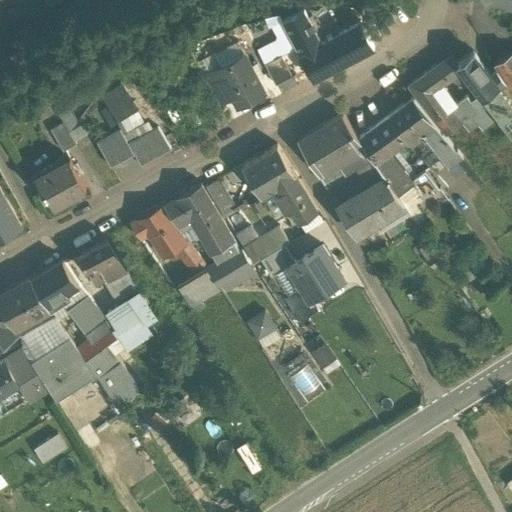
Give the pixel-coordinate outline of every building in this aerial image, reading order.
[(350,7),(330,7),(343,34),(360,25),(350,7)] [(303,12),(283,23),(301,57),(322,45),(303,12)] [(331,40),(344,64),(373,48),(361,24),(360,25),(343,34),(331,40)] [(314,80),(344,64),(331,40),(322,45),(301,57),(314,80)] [(238,42),(215,54),(221,67),(245,55),(238,42)] [(511,51),(496,63),(500,68),(508,79),(511,85),(511,51)] [(500,68),(490,75),(473,54),(457,65),(461,70),(499,119),(511,109),(496,88),(508,79),(500,68)] [(221,67),(218,69),(233,97),(238,106),(264,92),(245,55),(221,67)] [(286,56),(269,60),(275,83),(292,79),(286,56)] [(450,56),(410,86),(436,121),(451,109),(456,106),(441,85),(461,70),(457,65),(450,56)] [(218,69),(204,76),(219,104),(233,97),(218,69)] [(413,97),(388,116),(405,138),(411,145),(425,135),(434,147),(445,137),(413,97)] [(482,99),(458,118),(463,123),(474,137),(496,119),(482,99)] [(451,109),(436,121),(447,135),(463,123),(458,118),(451,109)] [(511,110),(511,109),(499,119),(511,135),(511,110)] [(365,147),(342,115),(299,142),(324,185),(343,174),(350,172),(343,161),(365,147)] [(410,177),(391,150),(405,138),(388,116),(359,137),(372,158),(375,162),(385,178),(397,194),(414,181),(413,180),(410,183),(407,179),(410,177)] [(70,134),(63,124),(50,132),(63,155),(77,147),(75,143),(70,134)] [(83,127),(70,134),(75,143),(88,136),(83,127)] [(158,129),(146,135),(159,158),(171,152),(158,129)] [(120,131),(97,144),(111,169),(134,156),(120,131)] [(146,135),(128,145),(135,156),(134,156),(141,168),(159,158),(146,135)] [(445,137),(434,147),(443,161),(444,161),(449,168),(463,157),(457,150),(456,151),(445,137)] [(277,146),(262,155),(261,153),(256,156),(257,158),(243,167),(262,198),(281,188),(297,179),(294,174),(277,146)] [(365,147),(343,161),(350,172),(372,158),(365,147)] [(434,147),(421,157),(432,171),(443,161),(434,147)] [(70,161),(36,179),(46,198),(47,197),(53,208),(86,191),(70,161)] [(425,171),(415,179),(426,193),(428,195),(438,188),(425,171)] [(385,178),(339,208),(356,236),(404,205),(397,194),(385,178)] [(297,179),(281,188),(293,208),(291,209),(299,224),(317,213),(298,181),(299,181),(297,179)] [(414,181),(397,194),(404,205),(406,208),(426,193),(415,179),(413,180),(414,181)] [(216,183),(206,189),(219,210),(229,204),(216,183)] [(233,243),(200,186),(186,193),(185,192),(180,195),(181,196),(164,205),(179,228),(191,221),(212,256),(233,243)] [(0,240),(21,230),(0,190),(0,240)] [(163,206),(141,218),(142,219),(150,232),(166,256),(169,255),(177,249),(186,243),(163,206)] [(142,219),(130,225),(139,239),(150,232),(142,219)] [(280,229),(244,250),(254,265),(263,261),(284,248),(289,244),(280,229)] [(107,240),(96,246),(95,244),(88,247),(89,249),(78,255),(95,289),(125,273),(126,273),(107,240)] [(186,243),(177,249),(183,256),(192,267),(195,265),(202,261),(186,243)] [(233,243),(212,256),(217,266),(239,253),(233,243)] [(284,248),(263,261),(272,278),(288,269),(294,264),(284,248)] [(343,281),(323,248),(294,264),(288,269),(307,302),(343,281)] [(177,249),(169,255),(174,262),(183,256),(177,249)] [(241,252),(212,270),(221,286),(227,291),(255,274),(241,252)] [(202,261),(195,265),(200,273),(207,269),(202,261)] [(41,270),(35,273),(38,277),(32,281),(49,312),(68,299),(67,299),(80,290),(63,262),(44,274),(41,270)] [(200,273),(179,287),(192,308),(220,291),(218,288),(208,272),(207,269),(200,273)] [(221,286),(212,270),(208,272),(218,288),(221,286)] [(31,280),(15,288),(15,286),(9,289),(10,291),(0,295),(0,305),(15,330),(49,312),(32,281),(31,280)] [(140,295),(107,317),(109,320),(106,323),(113,333),(139,316),(146,328),(157,321),(140,295)] [(106,323),(87,298),(68,312),(89,342),(77,352),(85,364),(86,363),(94,357),(118,340),(113,333),(106,323)] [(15,330),(0,305),(0,349),(20,337),(15,330)] [(250,320),(264,347),(284,337),(270,310),(250,320)] [(69,340),(43,356),(68,397),(95,380),(85,364),(77,352),(69,340)] [(325,367),(339,360),(329,343),(316,351),(325,367)] [(43,356),(32,363),(56,404),(68,397),(43,356)] [(117,393),(94,357),(86,363),(109,398),(117,393)] [(0,365),(0,396),(17,387),(9,373),(3,363),(0,365)] [(26,364),(9,373),(17,387),(34,377),(26,364)] [(117,393),(109,398),(116,408),(140,393),(132,383),(117,393)] [(194,395),(167,410),(173,420),(199,404),(194,395)] [(37,446),(45,460),(69,447),(61,433),(37,446)] [(251,441),(240,446),(252,472),(263,467),(251,441)]
